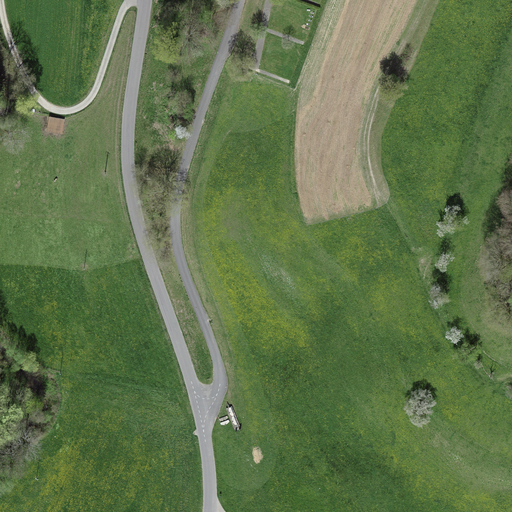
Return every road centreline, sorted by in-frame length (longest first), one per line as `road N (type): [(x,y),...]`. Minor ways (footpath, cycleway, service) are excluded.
road 1 (unclassified): [(239,0),(176,196),(182,270),(217,371),(202,425)]
road 2 (tertiary): [(202,425),(128,177),(144,0)]
road 3 (track): [(133,0),(119,17),(94,94),(61,111),(38,98),(24,74),(1,0)]
road 4 (track): [(511,194),(478,257),(490,320)]
